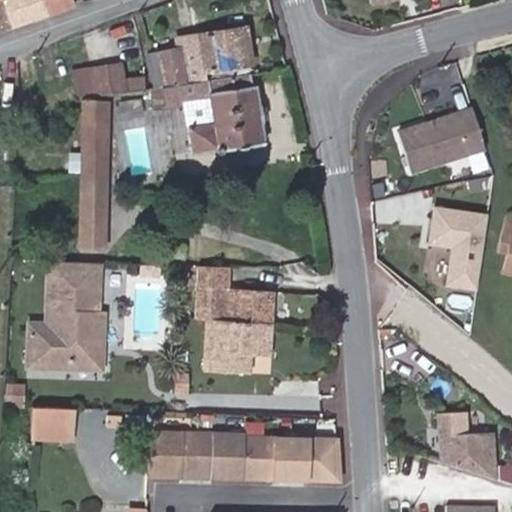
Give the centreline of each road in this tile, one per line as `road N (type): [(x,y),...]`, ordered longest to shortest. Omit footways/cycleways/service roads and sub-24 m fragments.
road 1 (tertiary): [(370,511),(358,305),(325,78)]
road 2 (unknown): [(511,397),(353,271)]
road 3 (residential): [(325,78),(511,21)]
